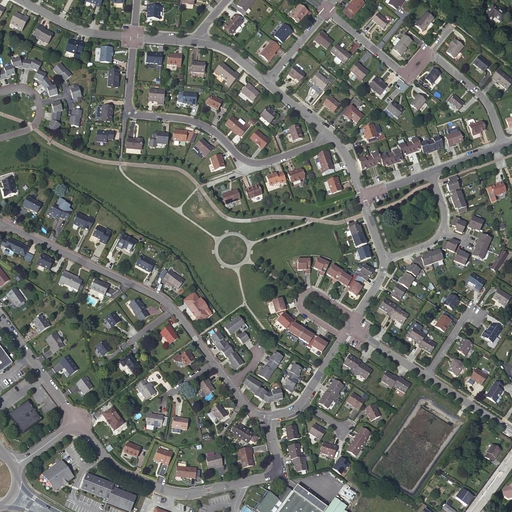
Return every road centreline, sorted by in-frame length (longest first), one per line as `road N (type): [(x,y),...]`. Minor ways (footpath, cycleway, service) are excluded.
road 1 (residential): [(269,415),(245,407),(157,296),(0,223)]
road 2 (residential): [(327,134),(250,163),(202,124),(134,115),(127,108),(131,36)]
road 3 (residential): [(75,420),(114,467),(191,494),(270,476),(276,456),(269,415)]
road 4 (residential): [(325,11),(404,76),(427,53)]
road 5 (residential): [(354,316),(313,291),(300,294),(298,306),(342,336)]
road 6 (residential): [(382,258),(437,235),(442,213),(429,171)]
road 7 (residential): [(0,319),(75,420)]
road 8 (residential): [(427,53),(484,100),(502,145)]
